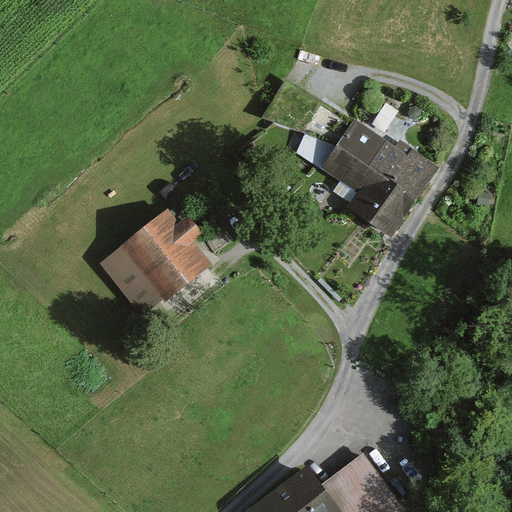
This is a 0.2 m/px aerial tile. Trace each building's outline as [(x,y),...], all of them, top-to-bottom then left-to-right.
[(322,172),(353,126),(289,84),(282,94),(288,98),(277,114),(306,133),(293,152),(322,172)] [(384,147),(353,126),(322,172),(354,193),(384,147)] [(384,147),(354,193),(359,196),(348,212),(389,239),(437,168),(399,143),(393,152),(384,147)] [(167,212),(101,262),(153,330),(218,280),(191,246),(201,238),(186,219),(177,225),(167,212)] [(306,472),(251,511),(402,511),(363,459),(319,491),(306,472)]
